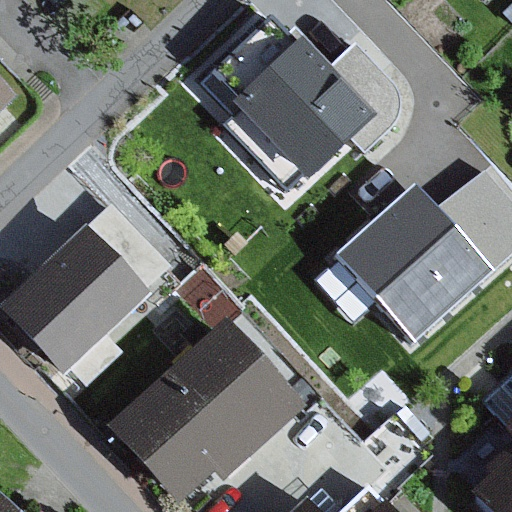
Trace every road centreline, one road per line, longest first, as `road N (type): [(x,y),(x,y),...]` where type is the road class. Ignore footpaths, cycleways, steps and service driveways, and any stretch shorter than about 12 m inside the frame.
road 1 (residential): [(213,0),(0,198)]
road 2 (residential): [(0,391),(115,511)]
